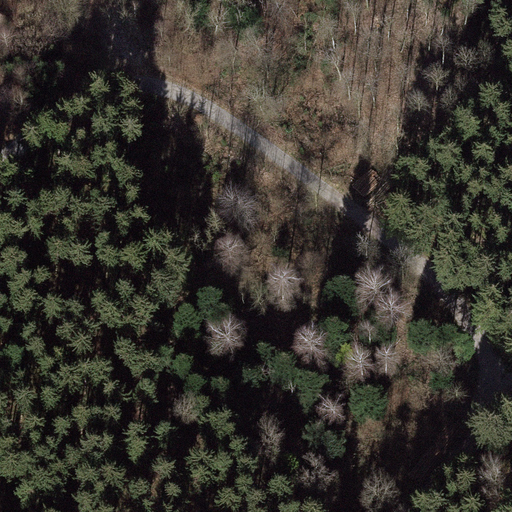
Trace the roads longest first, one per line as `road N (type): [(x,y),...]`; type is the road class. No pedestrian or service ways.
road 1 (track): [(506,410),(472,327),(421,265),(237,126),(181,95),(139,86),(100,93),(57,116),(0,164)]
road 2 (track): [(511,405),(410,511)]
